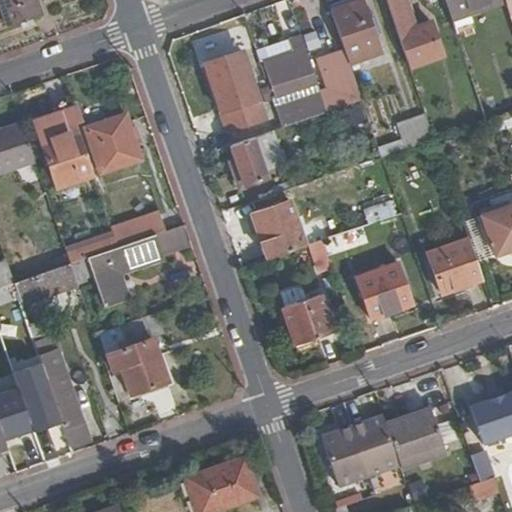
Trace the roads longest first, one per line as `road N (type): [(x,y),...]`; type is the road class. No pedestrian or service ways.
road 1 (residential): [(270,406),(138,29)]
road 2 (residential): [(0,500),(270,406)]
road 3 (residential): [(270,406),(511,323)]
road 4 (residential): [(0,77),(138,29)]
